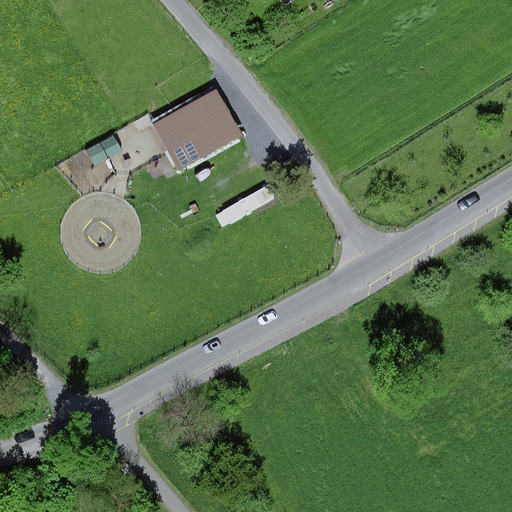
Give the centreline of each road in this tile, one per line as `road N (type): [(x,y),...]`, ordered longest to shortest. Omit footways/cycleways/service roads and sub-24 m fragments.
road 1 (residential): [(101,412),(511,186)]
road 2 (track): [(101,412),(73,395),(0,321)]
